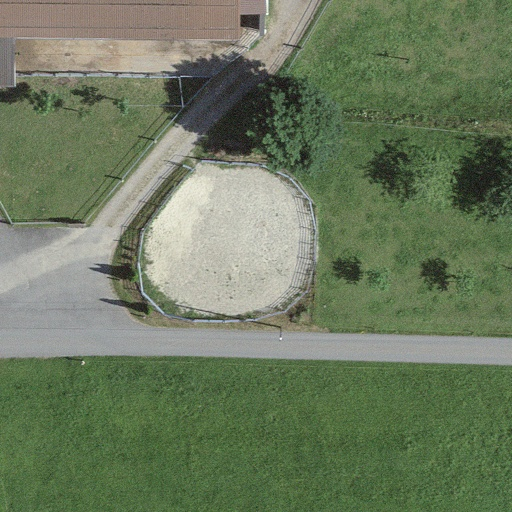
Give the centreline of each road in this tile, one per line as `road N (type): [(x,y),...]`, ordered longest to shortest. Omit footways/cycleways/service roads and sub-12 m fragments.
road 1 (unclassified): [(511,369),(0,356)]
road 2 (track): [(22,356),(291,0)]
